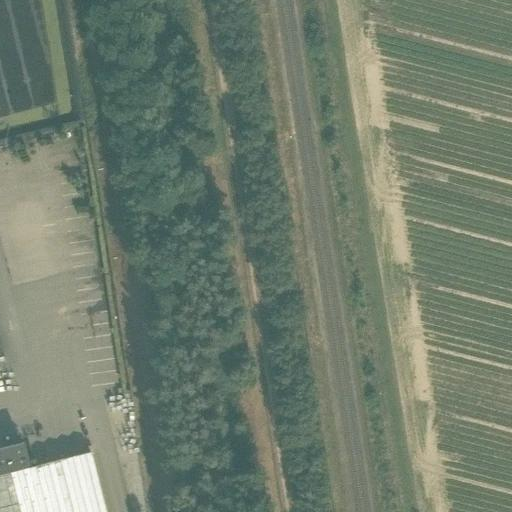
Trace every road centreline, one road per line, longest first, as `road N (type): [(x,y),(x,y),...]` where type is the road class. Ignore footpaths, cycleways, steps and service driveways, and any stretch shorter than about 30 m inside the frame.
road 1 (track): [(218,0),(300,511)]
road 2 (track): [(416,511),(336,0)]
road 3 (track): [(0,299),(32,424)]
road 4 (track): [(0,390),(108,448)]
